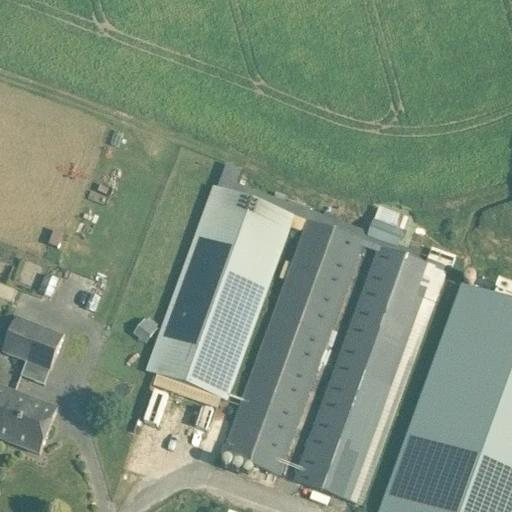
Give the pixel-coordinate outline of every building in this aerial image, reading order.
[(452,264),(433,258),(400,247),(408,221),(380,209),(370,235),(285,203),(285,201),(276,197),(275,199),(238,186),(242,174),(226,167),(217,191),(215,190),(148,375),(226,403),(293,219),(308,224),(224,457),(277,477),(362,244),(381,251),(296,484),(350,503),(363,508),(452,264)] [(462,288),(381,511),(511,511),(511,292),(499,288),(494,300),(462,288)] [(27,364),(40,330),(16,321),(3,355),(27,364)] [(145,321),(134,336),(146,345),(157,330),(145,321)] [(40,330),(27,364),(51,373),(64,339),(40,330)] [(0,388),(0,441),(40,457),(47,438),(58,411),(14,394),(0,388)]
